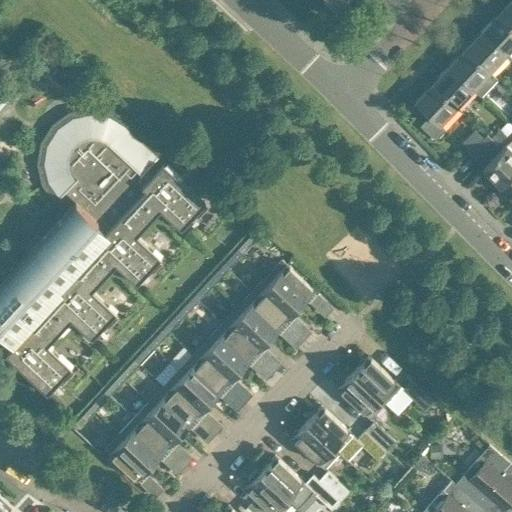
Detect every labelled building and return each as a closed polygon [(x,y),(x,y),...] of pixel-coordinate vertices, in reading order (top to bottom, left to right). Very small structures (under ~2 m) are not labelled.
[(511,0),(509,0),(498,13),(511,26),(511,0)] [(511,26),(498,13),(481,30),(505,53),(506,52),(511,56),(511,26)] [(505,53),(481,30),(465,48),(489,71),(489,70),(505,53)] [(57,38),(46,73),(61,78),(72,43),(57,38)] [(498,78),(489,70),(489,71),(465,48),(448,66),(472,89),(473,88),(481,96),(498,78)] [(456,107),(472,89),(448,66),(431,83),(456,107)] [(456,107),(431,83),(415,101),(430,114),(420,124),(437,139),(447,129),(441,123),(456,107)] [(0,108),(9,99),(0,90),(0,108)] [(0,336),(1,336),(12,346),(5,354),(47,393),(61,378),(70,368),(72,367),(47,344),(71,319),(92,338),(105,323),(115,313),(116,312),(92,289),(116,264),(136,283),(150,269),(160,258),(161,257),(137,234),(160,209),(181,228),(204,203),(206,202),(163,163),(155,171),(149,166),(157,157),(163,151),(130,120),(129,120),(129,119),(128,119),(128,118),(127,118),(127,117),(126,117),(125,117),(125,116),(124,116),(124,115),(123,115),(122,115),(122,114),(121,114),(121,113),(120,113),(119,113),(119,112),(118,112),(117,112),(117,111),(116,111),(115,111),(114,110),(113,110),(112,109),(111,109),(110,109),(109,108),(108,108),(107,108),(106,107),(105,107),(104,107),(103,107),(102,107),(102,106),(101,106),(100,106),(99,106),(98,106),(97,106),(96,106),(95,106),(94,106),(93,106),(92,106),(91,106),(90,106),(89,106),(88,106),(87,106),(86,106),(85,106),(84,106),(83,106),(82,107),(81,107),(80,107),(79,107),(78,107),(78,108),(77,108),(76,108),(75,108),(74,109),(73,109),(72,109),(72,110),(71,110),(70,110),(69,111),(68,111),(67,112),(66,112),(65,113),(64,113),(64,114),(63,114),(62,114),(62,115),(61,115),(60,116),(59,116),(59,117),(58,117),(58,118),(57,118),(56,119),(55,120),(54,121),(53,122),(52,123),(51,123),(51,124),(50,124),(50,125),(50,126),(49,126),(49,127),(48,127),(48,128),(47,128),(47,129),(46,130),(46,131),(45,131),(45,132),(45,133),(44,133),(44,134),(43,134),(43,135),(43,136),(42,137),(42,138),(41,139),(41,140),(41,141),(40,141),(40,142),(40,143),(39,144),(39,145),(39,146),(39,147),(38,147),(38,148),(38,149),(38,150),(38,151),(37,152),(37,153),(37,154),(37,155),(37,156),(37,157),(37,158),(37,159),(37,160),(37,161),(37,162),(37,163),(37,164),(37,165),(37,166),(37,167),(37,168),(37,169),(37,170),(37,171),(38,171),(38,172),(38,173),(38,174),(38,175),(39,176),(39,177),(39,178),(39,179),(40,179),(40,180),(40,181),(41,182),(41,183),(41,184),(42,184),(42,185),(42,186),(43,186),(43,187),(43,188),(44,188),(44,189),(44,190),(45,190),(45,191),(46,191),(46,192),(46,193),(47,193),(47,194),(48,194),(48,195),(48,196),(49,196),(49,197),(50,197),(50,198),(51,198),(51,199),(52,199),(52,200),(53,200),(53,201),(54,201),(54,202),(55,202),(60,196),(65,192),(75,201),(0,281),(0,336)] [(497,145),(507,134),(500,127),(491,137),(490,139),(497,145)] [(480,161),(497,145),(490,139),(491,137),(487,134),(470,151),(480,161)] [(500,185),(511,173),(511,149),(507,144),(483,167),(500,185)] [(511,197),(511,173),(500,185),(511,197)] [(243,252),(258,236),(253,232),(238,247),(243,252)] [(229,268),(243,252),(238,247),(224,263),(229,268)] [(315,289),(282,259),(267,275),(299,305),(315,289)] [(214,284),(229,268),(224,263),(209,279),(214,284)] [(299,305),(267,275),(252,290),(285,321),(299,305)] [(199,299),(214,284),(209,279),(194,295),(199,299)] [(285,321),(252,290),(238,306),(270,337),(285,321)] [(184,315),(199,299),(194,295),(179,311),(184,315)] [(270,337),(238,306),(223,322),(255,353),(270,337)] [(170,331),(184,315),(179,311),(165,326),(170,331)] [(255,353),(223,322),(208,338),(240,368),(255,353)] [(155,347),(170,331),(165,326),(150,342),(155,347)] [(240,368),(208,338),(193,354),(226,384),(240,368)] [(140,363),(155,347),(150,342),(135,358),(140,363)] [(226,384),(193,354),(179,369),(211,400),(226,384)] [(400,385),(368,355),(353,371),(385,401),(400,385)] [(126,378),(140,363),(135,358),(121,374),(126,378)] [(211,400),(179,369),(164,385),(196,416),(211,400)] [(385,401),(353,371),(337,387),(370,418),(385,401)] [(111,394),(126,378),(121,374),(106,389),(111,394)] [(433,400),(411,379),(403,389),(424,409),(433,400)] [(196,416),(164,385),(149,401),(181,432),(196,416)] [(96,410),(111,394),(106,389),(91,405),(96,410)] [(181,432),(149,401),(135,417),(167,447),(181,432)] [(80,427),(96,410),(91,405),(75,422),(80,427)] [(387,449),(365,429),(357,437),(354,435),(321,405),(306,421),(339,451),(348,460),(363,444),(378,458),(387,449)] [(167,447),(135,417),(120,432),(152,463),(167,447)] [(374,418),(365,429),(387,449),(396,439),(374,418)] [(339,451),(306,421),(291,437),(324,467),(339,451)] [(152,463),(120,432),(104,449),(111,456),(109,458),(109,461),(115,467),(119,467),(121,465),(137,479),(152,463)] [(511,463),(489,443),(454,483),(487,511),(499,511),(511,498),(511,494),(509,492),(511,488),(511,463)] [(308,485),(275,454),(260,471),(293,501),(303,510),(318,495),(332,508),(340,499),(323,483),(316,476),(308,485)] [(250,481),(245,487),(271,511),(283,511),(293,501),(260,471),(257,468),(248,478),(250,481)] [(332,473),(323,483),(340,499),(350,489),(332,473)] [(487,511),(454,483),(451,480),(422,511),(487,511)]
